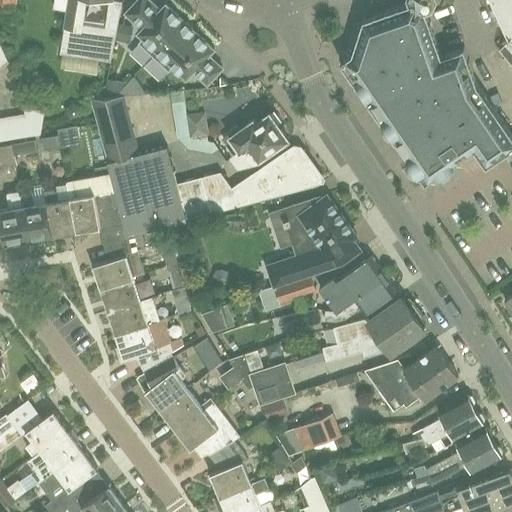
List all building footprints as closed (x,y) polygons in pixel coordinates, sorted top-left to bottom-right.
[(111,60),(115,37),(121,1),(122,0),(120,0),(71,0),(70,10),(62,52),(63,52),(84,56),(99,58),(106,60),(111,60)] [(152,54),(185,20),(166,3),(161,8),(151,0),(136,0),(125,12),(142,28),(138,33),(143,38),(140,42),(152,54)] [(354,53),(342,62),(397,141),(398,140),(409,156),(408,157),(421,175),(422,175),(427,182),(437,174),(438,175),(456,163),(455,162),(466,155),(476,148),(488,166),(511,149),(511,132),(478,84),(463,47),(442,55),(427,11),(433,9),(437,0),(408,0),(410,3),(363,19),(361,27),(354,53)] [(511,0),(490,0),(509,42),(511,38),(511,0)] [(185,20),(152,54),(169,70),(173,66),(187,79),(193,72),(208,85),(224,67),(210,54),(216,48),(185,20)] [(511,38),(509,42),(500,50),(511,63),(511,38)] [(0,67),(9,61),(0,42),(0,41),(0,67)] [(186,111),(184,89),(173,90),(176,137),(207,135),(206,110),(186,111)] [(138,153),(122,95),(91,97),(111,171),(116,189),(128,235),(129,235),(129,234),(320,183),(321,178),(312,165),(309,165),(310,161),(300,149),(296,148),(284,156),(283,160),(279,159),(256,175),(254,172),(232,187),(221,171),(178,183),(168,145),(138,153)] [(26,115),(30,135),(42,133),(48,99),(25,102),(26,115)] [(208,132),(219,131),(217,111),(207,112),(208,132)] [(259,158),(288,138),(270,112),(256,122),(254,118),(240,128),(238,124),(229,130),(241,149),(234,153),(240,162),(259,158)] [(26,115),(15,117),(19,137),(30,135),(26,115)] [(15,117),(4,119),(8,139),(19,137),(15,117)] [(4,119),(0,119),(0,140),(8,139),(4,119)] [(62,145),(60,134),(42,137),(44,149),(62,145)] [(37,139),(13,143),(15,154),(37,150),(40,150),(37,139)] [(15,154),(13,143),(12,143),(0,145),(0,170),(1,170),(1,165),(15,162),(14,155),(15,154)] [(72,195),(79,231),(102,226),(96,193),(116,189),(111,171),(69,180),(72,195)] [(1,208),(1,207),(0,207),(0,209),(6,244),(31,240),(24,204),(23,195),(21,188),(8,191),(11,207),(1,208)] [(72,195),(59,198),(58,191),(54,188),(46,190),(48,200),(55,235),(79,231),(72,195)] [(31,240),(55,235),(48,200),(35,202),(33,193),(23,195),(24,204),(31,240)] [(353,238),(357,235),(327,194),(323,197),(321,195),(270,212),(281,246),(293,242),(297,254),(267,264),(274,287),(338,265),(361,249),(353,238)] [(105,249),(108,259),(94,264),(101,287),(111,284),(135,276),(135,275),(146,272),(138,250),(133,251),(129,235),(128,235),(105,249)] [(169,266),(178,263),(172,241),(162,243),(169,266)] [(337,311),(387,275),(373,255),(338,279),(335,276),(320,286),(337,311)] [(178,263),(169,266),(176,289),(185,287),(178,263)] [(275,287),(281,301),(316,289),(311,275),(275,287)] [(398,290),(387,275),(337,311),(326,310),(325,319),(337,320),(346,318),(361,307),(365,312),(398,290)] [(111,284),(101,287),(108,310),(111,309),(142,299),(135,276),(111,284)] [(176,289),(174,290),(176,298),(188,295),(185,287),(176,289)] [(152,296),(142,299),(111,309),(108,310),(115,333),(160,319),(152,296)] [(425,328),(415,313),(404,298),(372,321),(369,317),(334,326),(339,342),(323,346),(327,360),(362,350),(366,355),(390,348),(393,351),(425,328)] [(202,312),(213,331),(227,327),(221,306),(203,312),(202,312)] [(301,316),(305,331),(324,326),(319,311),(301,316)] [(160,319),(115,333),(124,363),(138,358),(143,367),(172,351),(184,345),(182,337),(171,341),(164,318),(160,319)] [(210,368),(223,361),(209,335),(196,342),(210,368)] [(438,345),(406,368),(405,368),(416,384),(448,360),(438,345)] [(258,348),(246,352),(230,358),(234,365),(242,378),(248,388),(254,386),(260,404),(297,392),(286,360),(265,367),(258,348)] [(146,389),(161,408),(189,387),(182,378),(185,375),(185,372),(179,364),(174,356),(145,371),(138,375),(146,389)] [(426,399),(459,376),(448,360),(416,384),(405,368),(406,368),(399,358),(370,367),(388,391),(393,387),(407,406),(423,394),(426,399)] [(242,378),(234,365),(219,375),(227,388),(242,378)] [(189,387),(161,408),(177,428),(214,399),(211,396),(201,403),(189,387)] [(423,437),(477,408),(469,393),(439,409),(443,416),(424,427),(426,431),(421,433),(423,437)] [(191,448),(193,445),(202,456),(210,452),(235,437),(223,421),(228,418),(214,399),(177,428),(191,446),(190,447),(191,448)] [(477,408),(423,437),(425,440),(430,438),(432,442),(452,431),(456,439),(485,423),(477,408)] [(34,440),(27,445),(34,456),(42,450),(41,450),(70,429),(55,409),(27,430),(34,440)] [(0,434),(15,423),(7,413),(0,417),(0,434)] [(327,416),(294,427),(302,449),(310,446),(334,439),(327,416)] [(23,434),(15,423),(0,434),(0,450),(0,451),(23,434)] [(462,449),(427,468),(429,472),(429,473),(441,470),(442,470),(495,441),(487,425),(457,441),(462,449)] [(31,470),(38,481),(42,479),(84,448),(70,429),(41,450),(42,450),(48,458),(31,470)] [(334,439),(338,450),(352,444),(348,434),(343,436),(334,439)] [(220,495),(253,481),(244,459),(250,456),(237,439),(212,455),(222,468),(211,472),(220,495)] [(429,473),(432,485),(470,465),(474,471),(503,456),(495,441),(442,470),(441,470),(429,473)] [(273,463),(271,464),(277,472),(290,463),(293,460),(287,452),(285,454),(279,445),(268,455),(273,463)] [(84,448),(42,479),(38,481),(46,491),(63,479),(70,488),(47,505),(52,511),(55,511),(72,499),(84,491),(78,483),(98,468),(84,448)] [(302,454),(293,460),(290,463),(297,471),(306,464),(302,454)] [(8,484),(33,468),(28,460),(3,476),(8,484)] [(323,484),(340,479),(335,462),(319,467),(323,484)] [(485,511),(511,502),(511,469),(511,468),(440,493),(439,489),(377,511),(485,511)] [(326,511),(330,510),(314,474),(297,488),(305,506),(300,508),(301,511),(326,511)] [(362,475),(338,481),(340,490),(364,483),(362,475)] [(242,511),(263,504),(258,493),(271,488),(267,477),(254,482),(253,481),(220,495),(217,496),(215,500),(218,506),(221,508),(225,507),(224,511),(242,511)] [(0,480),(0,495),(7,505),(16,498),(27,490),(18,479),(7,487),(2,479),(0,480)] [(114,511),(125,504),(111,485),(112,484),(111,483),(90,499),(84,491),(72,499),(55,511),(114,511)] [(273,500),(263,504),(242,511),(275,511),(277,511),(273,500)] [(348,511),(345,502),(344,500),(333,505),(335,511),(348,511)]
